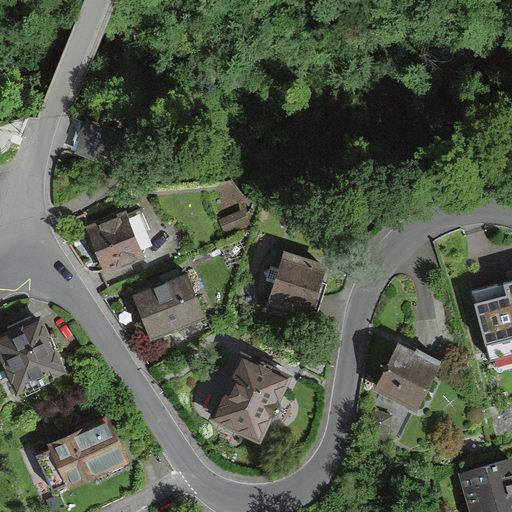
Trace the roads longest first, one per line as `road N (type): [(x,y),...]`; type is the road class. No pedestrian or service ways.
road 1 (residential): [(511,213),(483,209),(431,220),(369,282),(351,327),(331,446),(316,471),(269,497),(221,491),(195,472)]
road 2 (motorway): [(0,406),(83,0)]
road 3 (residential): [(195,472),(19,218)]
road 4 (residential): [(19,218),(96,0)]
